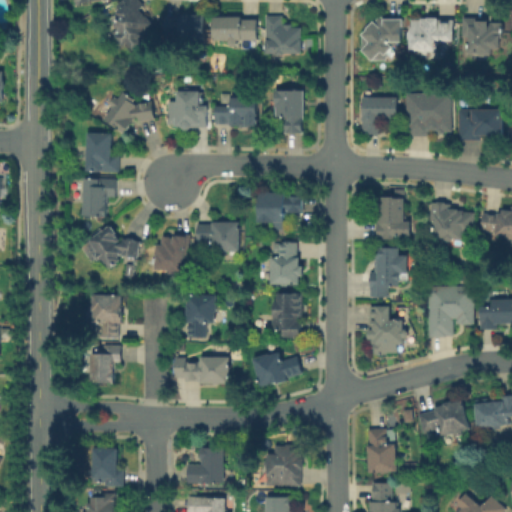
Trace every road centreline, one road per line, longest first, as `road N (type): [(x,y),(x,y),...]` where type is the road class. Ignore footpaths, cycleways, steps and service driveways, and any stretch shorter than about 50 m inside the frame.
road 1 (residential): [(335,0),(340,511)]
road 2 (tertiary): [(37,0),(39,511)]
road 3 (residential): [(39,408),(252,418),(468,364),(511,362)]
road 4 (residential): [(168,186),(196,165),(339,163)]
road 5 (residential): [(339,163),(511,177)]
